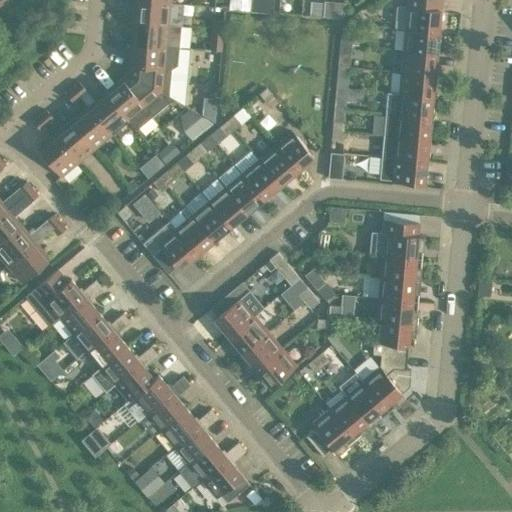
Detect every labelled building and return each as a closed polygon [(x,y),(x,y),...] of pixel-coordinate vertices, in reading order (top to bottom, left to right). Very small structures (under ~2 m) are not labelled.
[(142,0),(133,0),(132,20),(181,24),(183,4),(171,3),(142,0)] [(228,0),(228,9),(272,10),(272,0),(228,0)] [(438,31),(440,9),(441,0),(407,0),(407,6),(397,5),(394,27),(405,28),(438,31)] [(360,9),(353,15),(360,24),(367,18),(360,9)] [(213,27),(222,28),(223,20),(213,19),(213,27)] [(132,20),(130,41),(178,46),(181,24),(132,20)] [(222,28),(213,27),(210,49),(220,50),(222,28)] [(405,28),(403,50),(436,53),(438,31),(405,28)] [(340,44),(351,45),(352,36),(341,35),(340,44)] [(130,41),(127,72),(139,78),(168,95),(170,68),(177,64),(178,46),(130,41)] [(340,44),(338,65),(349,66),(351,45),(340,44)] [(434,74),(436,53),(403,50),(401,71),(434,74)] [(338,65),(336,87),(347,88),(348,79),(349,66),(338,65)] [(432,96),(434,74),(401,71),(399,93),(432,96)] [(127,73),(104,92),(128,120),(136,130),(173,98),(168,95),(139,78),(127,72),(127,73)] [(79,82),(73,87),(79,95),(86,90),(79,82)] [(71,102),(79,95),(73,87),(65,94),(71,102)] [(266,87),(259,93),(266,102),(273,96),(266,87)] [(347,88),(336,87),(335,96),(346,97),(347,88)] [(112,134),(128,120),(104,92),(88,105),(112,134)] [(430,117),(432,96),(399,93),(387,92),(385,113),(430,117)] [(95,147),(112,134),(88,105),(71,119),(95,147)] [(190,134),(192,140),(213,123),(189,109),(182,114),(194,130),(190,134)] [(46,110),(39,115),(46,123),(52,118),(46,110)] [(428,139),(430,117),(385,113),(383,134),(428,139)] [(39,129),(46,123),(39,115),(32,121),(39,129)] [(226,120),(233,129),(240,123),(233,115),(226,120)] [(71,119),(55,133),(79,161),(95,147),(71,119)] [(233,129),(226,120),(219,126),(226,135),(233,129)] [(332,130),(343,131),(344,122),(333,121),(332,130)] [(343,131),(332,130),(331,139),(342,140),(343,131)] [(291,131),(274,145),(296,171),(313,157),(291,131)] [(60,176),(79,161),(55,133),(37,148),(60,176)] [(383,134),(381,156),(426,160),(428,139),(383,134)] [(193,148),(200,157),(207,151),(200,142),(193,148)] [(274,145),(258,159),(279,185),(296,171),(274,145)] [(200,157),(193,148),(186,154),(193,163),(200,157)] [(328,164),(327,173),(327,178),(342,179),(344,154),(329,152),(328,164)] [(424,183),(426,160),(381,156),(379,179),(424,183)] [(263,198),(279,185),(258,159),(241,173),(263,198)] [(159,176),(167,184),(174,178),(166,170),(159,176)] [(241,173),(225,186),(246,212),(263,198),(241,173)] [(167,184),(159,176),(152,182),(159,190),(167,184)] [(18,188),(24,195),(32,188),(26,181),(18,188)] [(230,226),(246,212),(225,186),(208,200),(230,226)] [(37,195),(32,188),(24,195),(30,201),(37,195)] [(142,191),(129,203),(148,223),(161,212),(142,191)] [(208,200),(192,214),(213,240),(230,226),(208,200)] [(131,214),(123,206),(116,212),(123,220),(131,214)] [(0,214),(0,242),(21,225),(7,209),(0,214)] [(197,254),(213,240),(192,214),(175,228),(197,254)] [(35,242),(52,228),(51,228),(59,221),(53,215),(47,220),(46,219),(29,234),(21,225),(0,242),(0,256),(7,265),(35,242)] [(382,219),(381,232),(371,231),(369,254),(382,255),(382,254),(415,257),(416,249),(422,249),(423,236),(417,235),(419,222),(382,219)] [(65,228),(59,221),(51,228),(52,228),(57,235),(65,228)] [(179,268),(197,254),(175,228),(174,228),(168,221),(142,242),(167,273),(176,265),(179,268)] [(49,259),(35,242),(7,265),(21,282),(49,259)] [(274,266),(283,259),(277,251),(268,259),(274,266)] [(382,255),(380,276),(419,279),(421,266),(415,266),(415,257),(382,254),(382,255)] [(274,266),(268,259),(261,265),(267,272),(274,266)] [(289,284),(298,277),(286,263),(278,270),(289,284)] [(309,281),(318,274),(313,267),(304,274),(309,281)] [(49,325),(59,317),(85,295),(88,300),(95,294),(88,285),(81,291),(70,278),(67,281),(57,269),(25,295),(49,325)] [(318,274),(309,281),(316,288),(324,281),(318,274)] [(380,276),(378,297),(411,300),(412,292),(418,292),(419,279),(380,276)] [(95,279),(88,285),(95,294),(102,288),(95,279)] [(302,299),(311,292),(306,286),(298,294),(302,299)] [(311,292),(302,299),(309,308),(318,301),(311,292)] [(59,317),(73,333),(98,312),(88,300),(85,295),(59,317)] [(213,319),(227,336),(253,314),(239,297),(213,319)] [(378,297),(376,319),(415,322),(417,309),(411,309),(411,300),(378,297)] [(329,305),(328,314),(339,315),(340,306),(329,305)] [(73,333),(86,350),(112,329),(116,333),(122,327),(115,319),(108,324),(98,312),(73,333)] [(122,313),(115,319),(122,327),(129,321),(122,313)] [(227,336),(240,351),(266,330),(253,314),(227,336)] [(327,328),(328,319),(317,318),(316,327),(327,328)] [(414,335),(415,322),(376,319),(374,340),(373,340),(372,353),(380,354),(380,353),(406,356),(408,335),(414,335)] [(0,341),(12,353),(21,345),(3,327),(0,330),(0,341)] [(86,350),(100,366),(100,367),(126,345),(116,333),(112,329),(86,350)] [(281,347),(266,330),(240,351),(255,368),(281,347)] [(100,366),(91,374),(106,392),(115,384),(114,383),(140,362),(143,366),(150,360),(143,352),(136,357),(126,345),(100,367),(100,366)] [(150,346),(143,352),(150,360),(157,355),(150,346)] [(281,347),(255,368),(270,386),(295,365),(281,347)] [(53,350),(36,363),(42,370),(58,356),(53,350)] [(314,357),(321,366),(329,360),(321,351),(314,357)] [(405,369),(406,356),(380,353),(380,354),(379,366),(361,381),(383,407),(390,401),(394,406),(405,397),(401,393),(409,386),(410,369),(405,369)] [(321,366),(314,357),(307,363),(315,371),(321,366)] [(153,378),(143,366),(140,362),(114,383),(115,384),(128,401),(133,397),(132,396),(153,378)] [(176,396),(182,390),(175,381),(168,387),(158,374),(153,378),(132,396),(133,397),(128,401),(124,404),(138,421),(147,414),(146,413),(172,391),(176,396)] [(182,375),(175,381),(182,390),(189,384),(182,375)] [(361,381),(345,395),(370,426),(381,417),(377,412),(383,407),(361,381)] [(147,414),(160,429),(186,408),(176,396),(172,391),(146,413),(147,414)] [(345,395),(328,409),(350,435),(357,429),(361,433),(370,426),(345,395)] [(203,429),(210,423),(203,415),(196,420),(186,408),(160,429),(174,446),(200,424),(203,429)] [(210,409),(203,415),(210,423),(217,417),(210,409)] [(344,440),(350,435),(328,409),(311,422),(315,427),(305,435),(323,457),(333,449),(337,453),(348,444),(344,440)] [(174,446),(187,462),(188,463),(213,441),(203,429),(200,424),(174,446)] [(105,434),(88,446),(96,456),(112,443),(105,434)] [(231,462),(238,456),(230,448),(224,453),(213,441),(188,463),(187,462),(178,470),(192,487),(201,479),(227,458),(231,462)] [(237,442),(230,448),(238,456),(245,451),(237,442)] [(242,475),(231,462),(227,458),(201,479),(216,496),(220,493),(227,502),(249,483),(242,475)] [(134,480),(148,497),(165,482),(152,466),(134,480)] [(156,490),(148,497),(156,507),(164,499),(156,490)]
